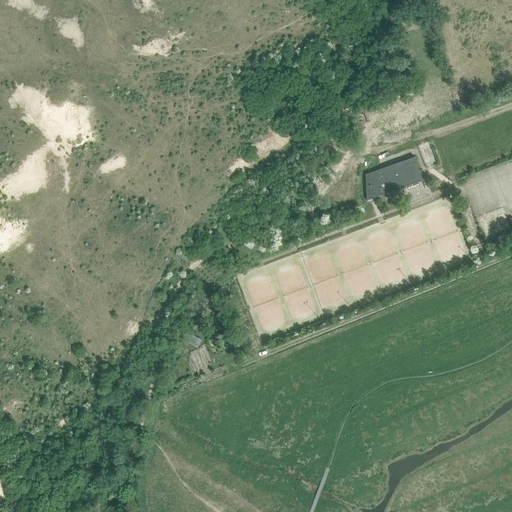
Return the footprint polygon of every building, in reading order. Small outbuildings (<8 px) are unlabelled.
[(378,196),(422,180),(414,157),(378,171),(374,171),(367,171),(367,174),(361,174),(362,185),(367,185),(367,197),(378,196)] [(229,279),(211,259),(208,263),(205,266),(202,269),(199,273),(214,291),(226,325),(233,344),(237,356),(241,355),(245,353),(249,352),(253,351),(254,350),(229,279)] [(218,301),(210,304),(212,311),(220,308),(218,301)] [(227,332),(215,336),(220,350),(234,349),(227,332)] [(250,336),(254,346),(262,343),(258,333),(250,336)] [(193,334),(189,342),(198,347),(202,340),(193,334)]
